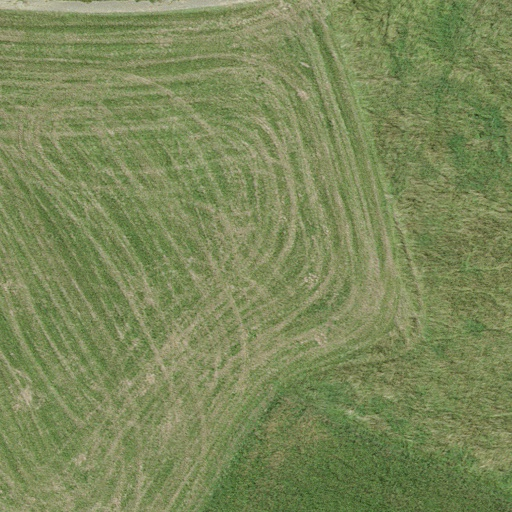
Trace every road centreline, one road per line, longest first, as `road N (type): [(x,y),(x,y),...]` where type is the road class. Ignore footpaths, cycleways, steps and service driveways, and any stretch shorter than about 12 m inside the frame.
road 1 (track): [(84,3),(334,308),(332,337),(311,382),(221,511)]
road 2 (track): [(26,0),(219,0)]
